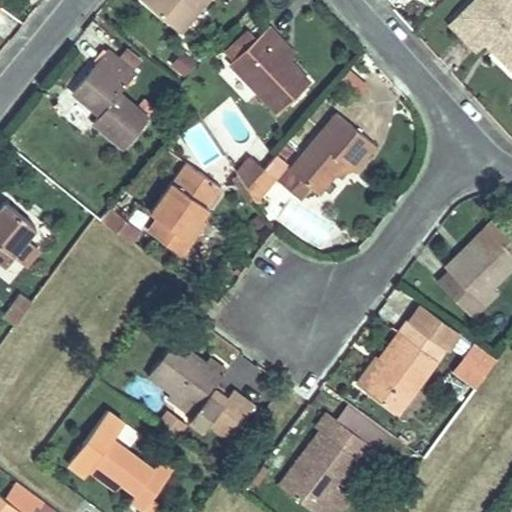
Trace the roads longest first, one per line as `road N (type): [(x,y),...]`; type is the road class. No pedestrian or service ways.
road 1 (residential): [(467,147),(385,256),(278,312)]
road 2 (residential): [(343,0),(467,147)]
road 3 (residential): [(0,101),(83,0)]
